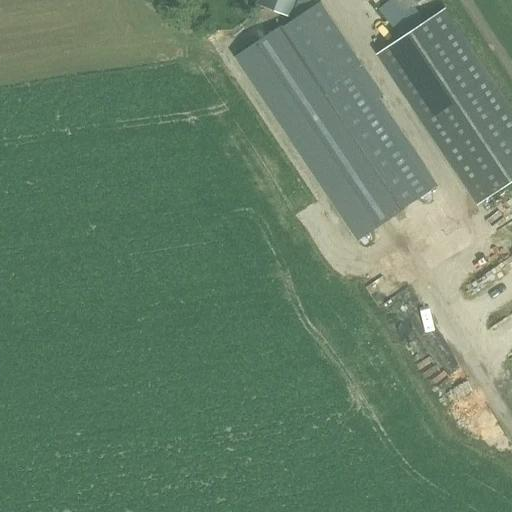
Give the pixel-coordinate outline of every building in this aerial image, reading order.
[(257,0),(257,4),(292,19),(298,0),(257,0)] [(394,0),(402,11),(416,0),(394,0)] [(372,80),(320,2),(237,58),(360,240),(385,221),(436,187),(367,83),(372,80)] [(377,54),(478,205),(511,181),(511,105),(446,7),(377,54)] [(511,270),(480,292),(492,310),(511,296),(511,270)] [(388,273),(371,282),(375,291),(392,281),(388,273)] [(388,302),(395,323),(414,316),(407,295),(388,302)] [(482,435),(490,447),(509,434),(500,423),(482,435)]
